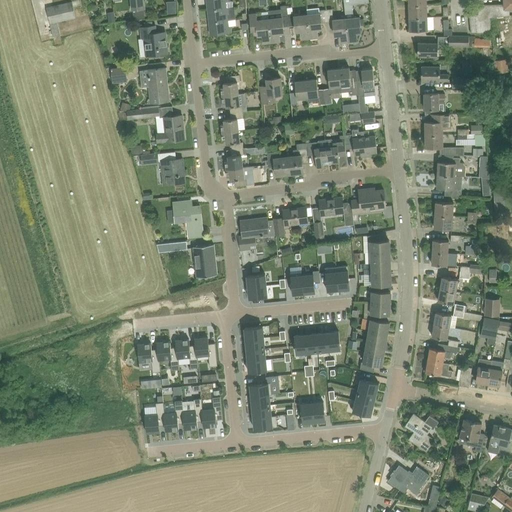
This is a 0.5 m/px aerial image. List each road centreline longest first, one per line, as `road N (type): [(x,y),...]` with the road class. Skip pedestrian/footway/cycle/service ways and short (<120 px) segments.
road 1 (residential): [(396,387),(408,289),(400,167)]
road 2 (residential): [(196,62),(387,50)]
road 3 (residential): [(224,195),(400,167)]
road 4 (residential): [(239,443),(385,429)]
road 5 (residential): [(196,62),(208,181),(224,195)]
road 6 (residential): [(239,443),(227,321)]
